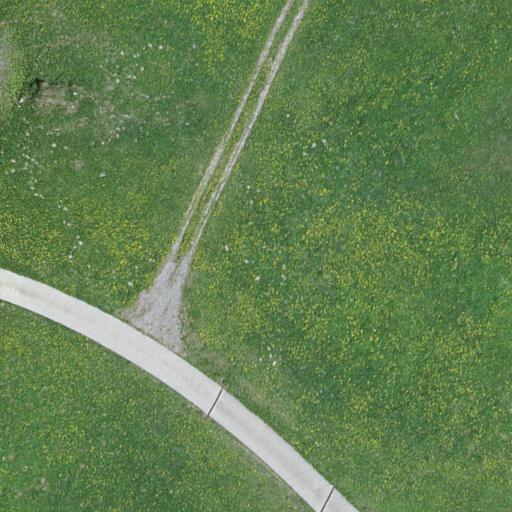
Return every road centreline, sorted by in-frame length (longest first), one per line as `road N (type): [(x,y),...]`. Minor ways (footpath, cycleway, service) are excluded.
road 1 (track): [(333,511),(226,411),(142,353),(0,286)]
road 2 (track): [(142,353),(186,238),(299,0)]
